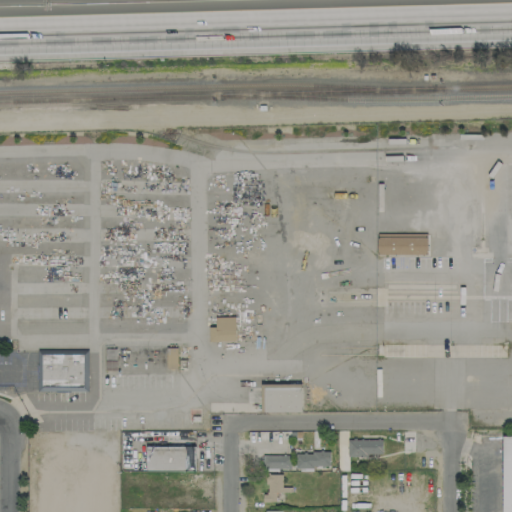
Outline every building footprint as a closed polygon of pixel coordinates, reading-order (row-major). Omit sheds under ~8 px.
[(426,234),(376,233),(376,254),(426,255),(426,234)] [(235,341),(235,317),(215,317),(215,327),(208,327),(209,341),(235,341)] [(104,370),(178,371),(179,346),(104,345),(104,370)] [(88,349),(37,350),(38,387),(70,387),(70,391),(88,391),(88,349)] [(300,412),(301,384),(262,383),(262,412),(300,412)] [(511,511),(511,435),(502,436),(501,511),(511,511)] [(382,439),(348,439),(348,455),(382,455),(382,439)] [(196,446),(145,446),(145,471),(196,471),(196,446)] [(262,453),(262,468),(329,468),(329,454),(262,453)] [(266,493),(262,493),(262,502),(275,502),(275,492),(281,492),(282,474),(266,474),(266,493)]
